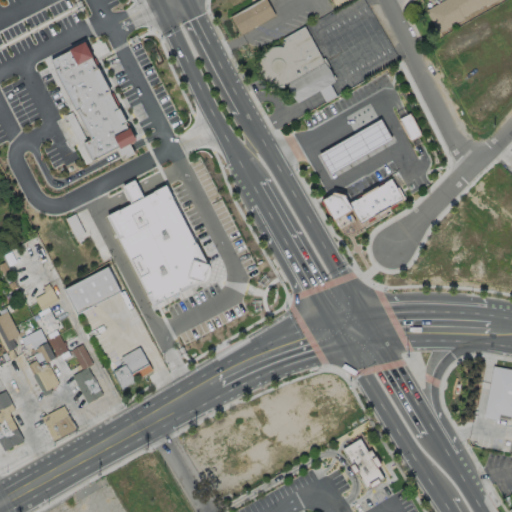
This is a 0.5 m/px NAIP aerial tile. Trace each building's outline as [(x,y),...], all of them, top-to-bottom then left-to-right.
[(265,0),(275,15),(240,35),(230,17),(258,0),(265,0)] [(496,0),(486,6),(484,4),(463,17),(464,18),(438,33),(425,10),(443,0),(496,0)] [(303,26),(323,62),(330,71),(334,81),(329,84),(336,96),(325,102),(318,90),(296,103),(286,83),(282,84),(277,85),(273,85),(268,83),(264,81),(262,78),(259,73),(257,69),(257,64),(258,61),(259,58),(261,54),(263,51),(266,49),(269,47),(272,46),(276,46),(279,46),(282,46),(284,37),(303,26)] [(85,39),(47,59),(88,138),(81,142),(91,161),(116,149),(121,159),(134,152),(129,143),(136,139),(85,39)] [(421,136),(412,113),(399,118),(408,141),(421,136)] [(320,154),(331,174),(391,139),(381,119),(320,154)] [(321,200),(340,231),(343,229),(356,220),(360,225),(387,209),(405,199),(391,177),(349,202),(345,195),(333,193),(321,200)] [(143,197),(134,179),(122,186),(131,203),(143,197)] [(207,264),(204,279),(153,305),(143,287),(134,266),(108,217),(164,187),(207,264)] [(119,292),(76,314),(63,289),(106,267),(119,292)] [(40,309),(58,300),(50,287),(33,296),(40,309)] [(15,347),(8,351),(0,335),(0,314),(6,311),(18,335),(11,339),(15,347)] [(39,329),(44,340),(48,338),(46,334),(54,330),(61,343),(63,342),(65,345),(63,346),(69,356),(61,360),(59,355),(45,362),(43,360),(38,363),(33,353),(36,352),(35,348),(37,347),(36,346),(32,349),(29,343),(23,346),(20,339),(39,329)] [(92,363),(81,344),(71,349),(82,369),(92,363)] [(134,381),(120,389),(111,372),(123,364),(119,357),(138,347),(151,370),(133,380),(134,381)] [(35,360),(38,367),(42,365),(46,362),(58,384),(51,388),(51,387),(48,388),(50,392),(42,396),(31,375),(32,375),(26,364),(35,360)] [(491,364),(511,367),(511,414),(497,412),(495,417),(481,415),(491,364)] [(72,378),(87,405),(104,396),(88,368),(72,378)] [(0,413),(1,413),(0,411),(0,393),(5,391),(15,410),(10,413),(25,442),(5,452),(0,444),(0,413)] [(43,419),(53,442),(76,430),(64,406),(43,419)] [(342,447),(366,487),(384,477),(378,464),(382,463),(372,447),(368,450),(360,437),(342,447)]
